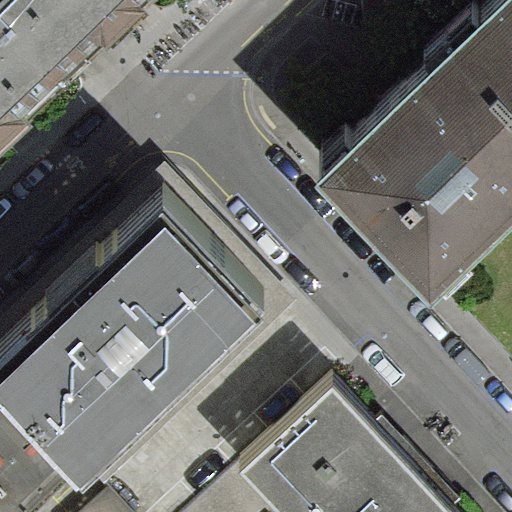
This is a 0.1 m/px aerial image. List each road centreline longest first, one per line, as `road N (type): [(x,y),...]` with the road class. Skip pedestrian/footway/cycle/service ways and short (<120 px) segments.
road 1 (residential): [(185,94),(511,443)]
road 2 (residential): [(185,94),(0,261)]
road 3 (residential): [(282,0),(185,94)]
